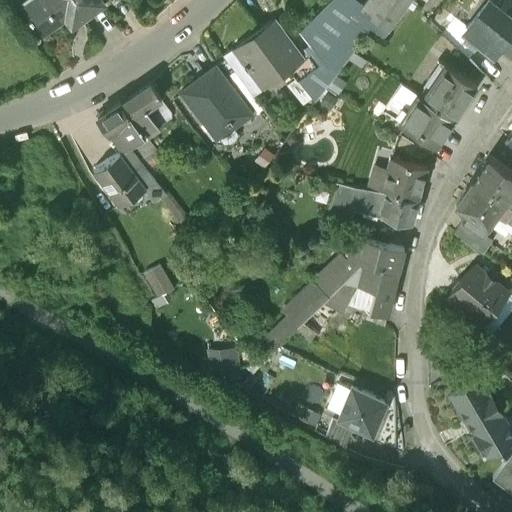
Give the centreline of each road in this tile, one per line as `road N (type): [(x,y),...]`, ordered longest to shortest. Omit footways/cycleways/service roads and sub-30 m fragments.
road 1 (residential): [(511,91),(441,203),(416,292),(419,428),(437,475),(478,511)]
road 2 (residential): [(217,0),(151,61),(0,142)]
